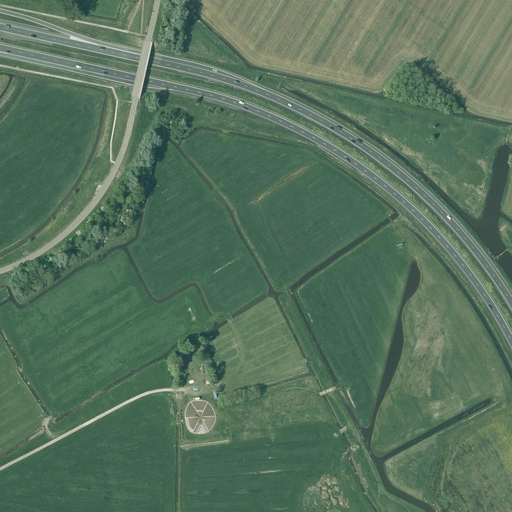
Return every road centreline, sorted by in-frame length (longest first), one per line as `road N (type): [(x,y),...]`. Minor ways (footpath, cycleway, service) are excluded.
road 1 (trunk): [(0,48),(212,95),(316,140),(378,181),(433,232),(511,345)]
road 2 (trunk): [(511,301),(446,216),(338,131),(244,85),(0,27)]
road 3 (tertiary): [(0,271),(53,243),(101,193),(129,127),(157,0)]
